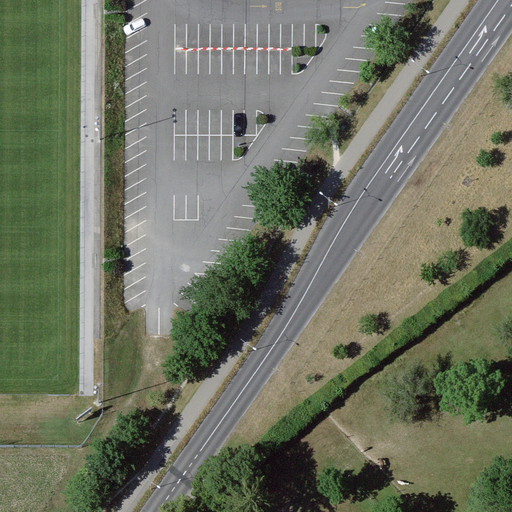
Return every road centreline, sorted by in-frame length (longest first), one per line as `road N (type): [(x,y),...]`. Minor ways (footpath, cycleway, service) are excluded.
road 1 (tertiary): [(158,511),(508,0)]
road 2 (track): [(511,229),(166,511)]
